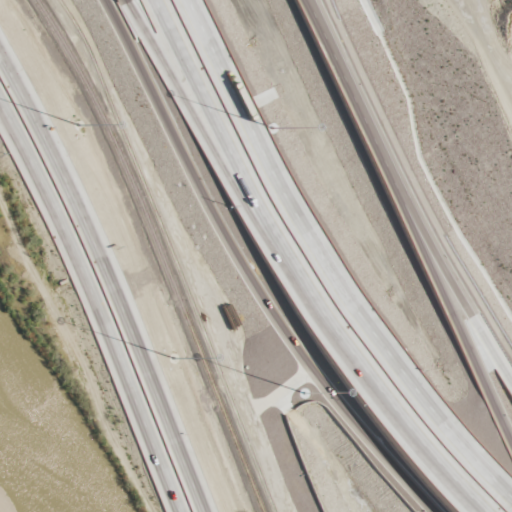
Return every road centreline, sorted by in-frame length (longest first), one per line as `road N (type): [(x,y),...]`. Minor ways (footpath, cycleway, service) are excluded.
road 1 (primary): [(107,0),(252,280),(313,367),(437,511)]
road 2 (motorway): [(198,511),(77,208),(0,56)]
road 3 (primary): [(511,445),(303,0)]
road 4 (motorway): [(0,106),(75,255),(175,511)]
road 5 (motorway): [(392,366),(312,242),(186,0)]
road 6 (motorway): [(125,0),(245,214),(302,284)]
road 7 (motorway): [(153,0),(302,284)]
road 8 (motorway): [(302,284),(380,400),(468,497)]
road 9 (motorway): [(511,379),(385,170)]
road 10 (motorway): [(511,494),(392,366)]
